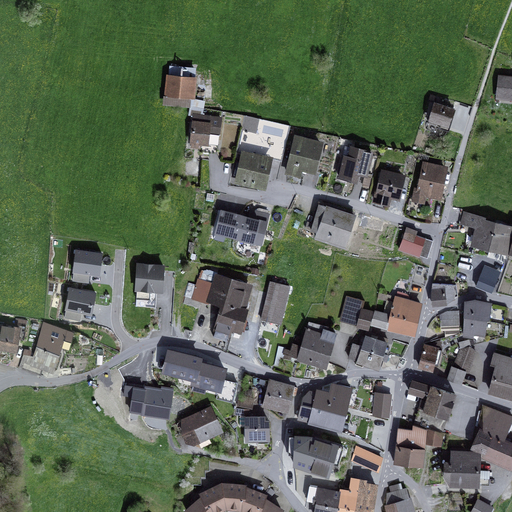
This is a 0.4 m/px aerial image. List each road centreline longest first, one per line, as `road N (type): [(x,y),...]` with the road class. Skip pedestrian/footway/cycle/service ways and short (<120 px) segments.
road 1 (residential): [(441,233),(286,186),(271,200),(227,190)]
road 2 (residential): [(133,350),(183,342),(306,384)]
road 3 (residential): [(0,386),(74,379),(133,350)]
